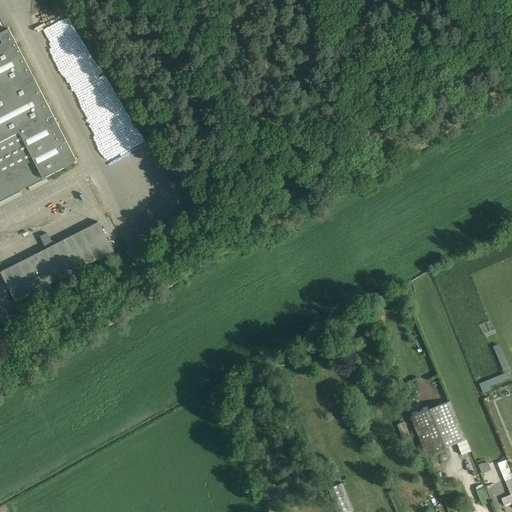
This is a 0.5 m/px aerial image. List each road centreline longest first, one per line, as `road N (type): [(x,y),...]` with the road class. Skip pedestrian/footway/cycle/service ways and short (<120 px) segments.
road 1 (unclassified): [(132,279),(511,34)]
road 2 (unclassified): [(0,367),(132,279)]
